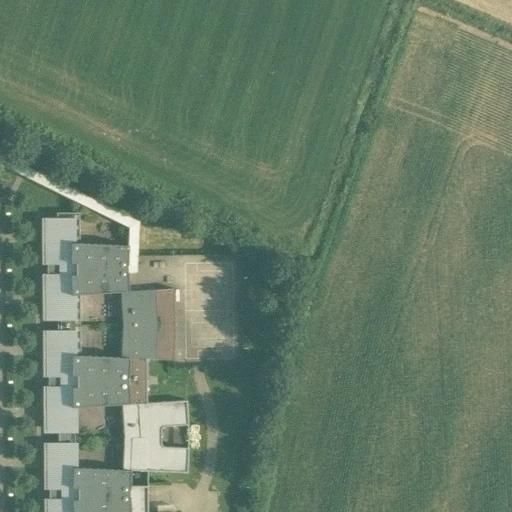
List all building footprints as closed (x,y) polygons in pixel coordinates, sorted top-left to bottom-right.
[(0,166),(127,229),(127,246),(127,257),(126,265),(126,269),(126,272),(126,274),(136,274),(138,222),(0,155),(0,166)] [(45,242),(40,242),(40,264),(43,264),(43,269),(126,269),(126,265),(127,257),(127,246),(76,244),(76,213),(53,213),(53,221),(45,221),(45,242)] [(41,275),(41,297),(45,297),(45,318),(57,318),(57,325),(70,326),(70,318),(77,318),(76,295),(118,292),(120,325),(174,325),(172,289),(128,292),(126,274),(126,272),(126,269),(43,269),(43,275),(41,275)] [(46,355),(41,355),(41,376),(44,376),(44,382),(145,381),(145,359),(173,360),(174,326),(174,325),(120,325),(119,358),(77,356),(77,333),(70,333),(70,326),(57,325),(57,333),(45,333),(46,355)] [(44,388),(41,388),(42,409),(46,409),(46,431),(58,431),(58,438),(71,438),(71,408),(119,405),(121,438),(159,437),(159,430),(160,428),(163,427),(187,425),(186,400),(146,403),(145,381),(44,382),(44,388)] [(47,467),(42,467),(42,489),(45,489),(45,495),(128,494),(128,490),(128,486),(129,471),(186,473),(187,449),(163,448),(160,447),(159,444),(159,437),(121,438),(120,471),(71,468),(71,438),(58,438),(58,446),(46,446),(47,467)] [(42,500),(42,511),(146,511),(147,486),(128,486),(128,490),(128,494),(45,495),(45,500),(42,500)]
